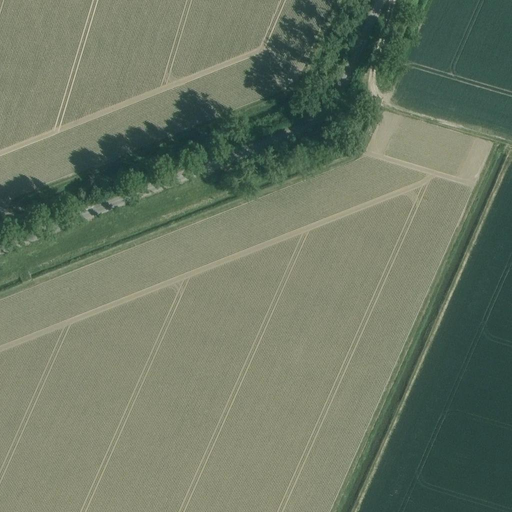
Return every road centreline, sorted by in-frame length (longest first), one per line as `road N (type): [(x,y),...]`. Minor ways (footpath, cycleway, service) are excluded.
road 1 (track): [(428,0),(351,159),(0,296)]
road 2 (unclassified): [(0,249),(314,121),(338,95),(380,0)]
road 3 (track): [(375,91),(333,147),(22,269),(28,285)]
road 4 (track): [(0,210),(291,90),(338,0)]
road 5 (track): [(333,511),(499,140)]
road 6 (track): [(511,144),(380,100),(372,72),(392,0)]
